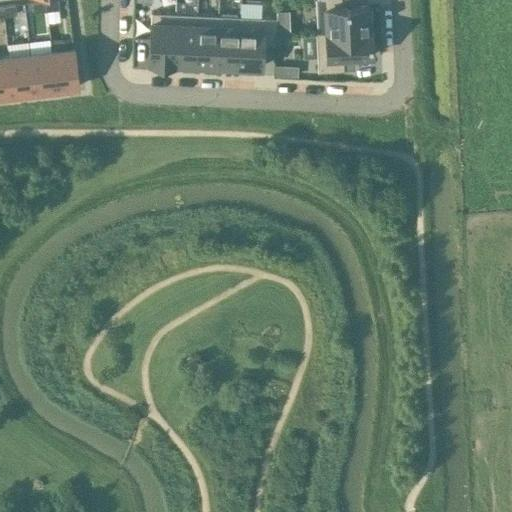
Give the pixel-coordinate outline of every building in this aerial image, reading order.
[(47,10),(45,0),(32,2),(33,12),(47,10)] [(58,0),(49,0),(45,0),(47,10),(59,9),(58,0)] [(341,0),(315,0),(317,32),(317,33),(370,30),(370,29),(369,5),(352,6),(342,7),(341,0)] [(16,14),(15,4),(2,6),(4,16),(16,14)] [(151,12),(148,61),(151,61),(151,62),(174,63),(174,62),(173,62),(175,13),(151,12)] [(175,13),(173,62),(174,62),(194,63),(197,14),(175,13)] [(197,14),(194,63),(216,64),(218,15),(197,14)] [(218,15),(216,64),(237,65),(240,16),(218,15)] [(240,16),(237,65),(238,65),(260,66),(261,66),(263,43),(275,43),(276,36),(276,21),(277,17),(240,16)] [(317,32),(316,32),(318,71),(344,70),(343,57),(354,56),(372,55),(371,29),(370,29),(370,30),(317,33),(317,32)] [(52,50),(56,88),(77,86),(78,86),(74,47),(72,47),(72,48),(52,50)] [(52,50),(30,53),(34,91),(56,88),(52,50)] [(34,91),(30,53),(8,55),(13,93),(34,91)] [(8,55),(0,56),(0,94),(13,93),(8,55)] [(277,65),(276,73),(284,74),(285,66),(277,65)]
